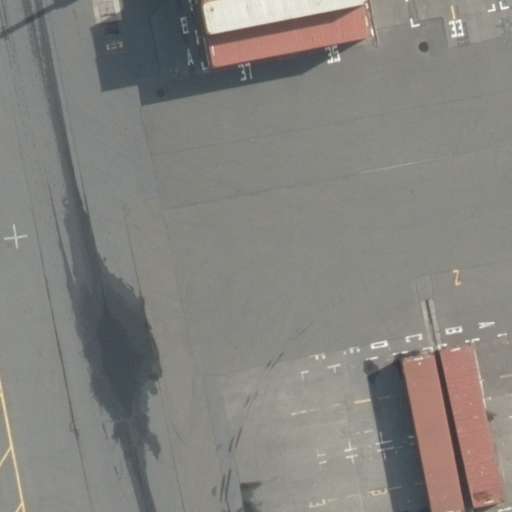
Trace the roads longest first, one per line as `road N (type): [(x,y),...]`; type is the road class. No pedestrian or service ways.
road 1 (unknown): [(22,0),(125,511)]
road 2 (unknown): [(192,511),(511,452)]
